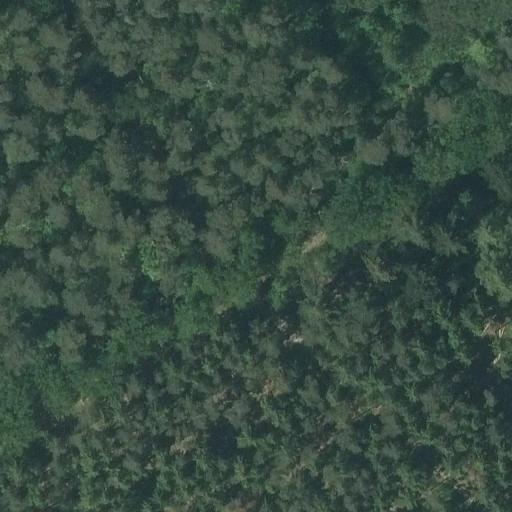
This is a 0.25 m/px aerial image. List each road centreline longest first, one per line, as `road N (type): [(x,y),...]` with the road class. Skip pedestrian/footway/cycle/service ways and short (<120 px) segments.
road 1 (track): [(0,419),(225,274),(67,0)]
road 2 (track): [(225,274),(472,511)]
